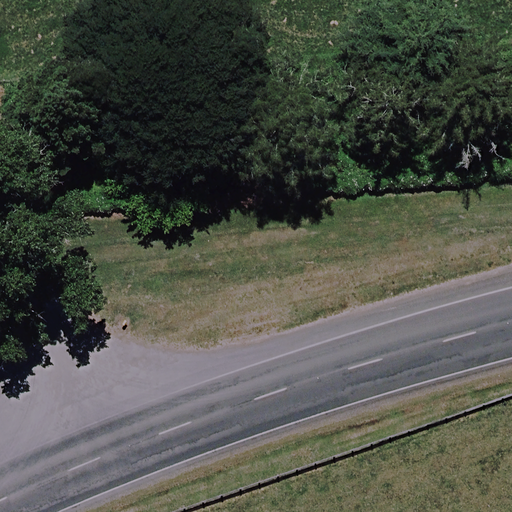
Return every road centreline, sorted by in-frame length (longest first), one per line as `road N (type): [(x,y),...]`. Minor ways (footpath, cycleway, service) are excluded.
road 1 (tertiary): [(0,504),(273,392),(511,318)]
road 2 (unknown): [(0,306),(57,475)]
